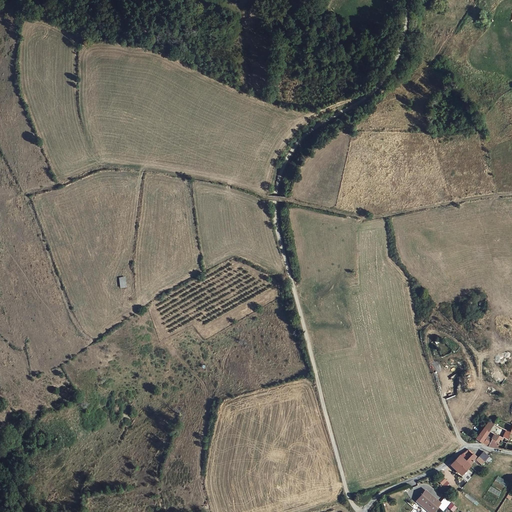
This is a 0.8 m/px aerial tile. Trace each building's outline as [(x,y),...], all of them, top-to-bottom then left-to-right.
[(120,288),(127,287),(125,276),(118,278),(120,288)] [(478,421),(466,440),(472,444),(476,438),(475,437),(478,433),(479,432),(483,425),(478,421)] [(511,427),(503,425),(500,432),(511,436),(511,427)] [(474,445),(477,447),(487,448),(492,439),(479,432),(478,433),(479,433),(481,434),(483,435),(480,440),(478,439),(474,445)] [(477,464),(483,456),(476,451),(471,457),(470,458),(477,464)] [(456,475),(466,464),(470,458),(471,457),(467,453),(460,460),(455,456),(446,466),(456,475)] [(437,484),(441,479),(437,475),(433,480),(437,484)] [(444,488),(449,483),(444,478),(439,483),(444,488)] [(421,489),(414,497),(429,510),(436,501),(421,489)] [(427,511),(429,510),(414,497),(412,499),(426,511),(427,511)] [(453,511),(457,507),(451,502),(447,507),(453,511)]
